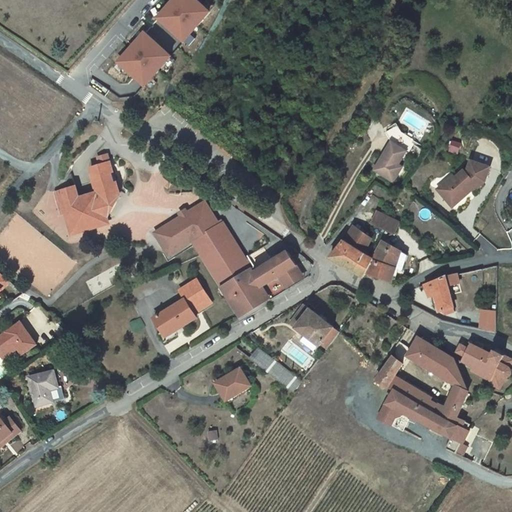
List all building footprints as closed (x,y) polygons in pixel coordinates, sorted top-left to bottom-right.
[(195,0),(172,0),(156,18),(183,42),(209,12),(195,0)] [(142,33),(116,63),(142,86),(169,56),(142,33)] [(394,181),(403,167),(399,164),(414,139),(402,132),(398,125),(386,132),(392,142),(375,170),(394,181)] [(109,156),(100,159),(102,167),(112,163),(109,156)] [(450,182),(451,184),(441,192),(452,206),(466,194),(465,193),(470,188),(471,191),(477,186),(479,187),(486,182),(491,168),(473,160),(469,169),(467,171),(465,170),(457,177),(450,182)] [(61,192),(67,214),(73,236),(86,232),(89,234),(94,233),(95,230),(108,225),(107,222),(104,212),(109,210),(111,205),(110,201),(122,196),(118,185),(115,186),(112,175),(115,174),(112,163),(102,167),(92,170),(99,194),(80,200),(77,188),(61,192)] [(457,177),(455,174),(438,188),(441,192),(451,184),(450,182),(457,177)] [(67,214),(61,192),(55,195),(61,216),(67,214)] [(204,202),(187,213),(189,217),(203,207),(216,227),(219,225),(204,202)] [(191,243),(239,318),(266,300),(258,288),(262,286),(263,286),(280,275),(297,264),(288,250),(254,272),(251,268),(255,266),(250,258),(247,260),(243,263),(219,225),(216,227),(203,207),(189,217),(187,213),(160,231),(162,235),(157,238),(169,257),(191,243)] [(395,234),(401,223),(377,211),(371,223),(395,234)] [(247,260),(222,222),(219,225),(243,263),(247,260)] [(408,253),(381,242),(371,259),(361,253),(370,239),(351,226),(327,258),(362,277),(365,273),(389,280),(395,265),(402,268),(408,253)] [(305,275),(297,264),(280,275),(288,286),(305,275)] [(395,265),(389,280),(393,282),(398,269),(401,270),(402,268),(395,265)] [(9,281),(0,272),(0,288),(1,289),(9,281)] [(447,278),(424,286),(427,293),(432,292),(438,310),(442,310),(443,312),(446,312),(447,315),(456,312),(450,286),(461,283),(459,275),(447,278)] [(187,299),(156,317),(164,330),(160,333),(165,342),(179,334),(177,330),(199,317),(196,313),(214,302),(200,279),(182,290),(187,299)] [(266,300),(270,298),(263,286),(262,286),(258,288),(266,300)] [(327,347),(341,329),(306,302),(291,321),(306,333),(301,339),(313,349),(318,343),(320,345),(322,343),(327,347)] [(481,311),(479,327),(495,331),(496,312),(481,311)] [(0,356),(1,356),(7,351),(9,353),(17,347),(22,353),(36,343),(20,320),(5,331),(7,333),(0,337),(0,356)] [(419,338),(408,355),(434,372),(445,354),(419,338)] [(489,385),(487,387),(498,393),(504,382),(506,384),(507,381),(505,380),(508,378),(510,375),(511,369),(511,366),(511,363),(511,357),(503,353),(504,351),(491,344),(487,352),(481,349),(483,346),(480,345),(478,348),(473,345),(471,343),(469,344),(470,346),(468,350),(461,347),(456,356),(465,361),(461,361),(461,365),(465,365),(472,369),(471,372),(483,379),(482,380),(489,385)] [(255,360),(293,392),(301,381),(263,349),(255,360)] [(395,375),(386,387),(394,392),(453,425),(450,437),(452,438),(446,449),(457,454),(462,443),(464,444),(470,432),(467,430),(462,428),(465,422),(457,418),(467,392),(452,358),(445,354),(434,372),(455,385),(443,407),(395,375)] [(392,357),(376,379),(386,387),(395,375),(403,364),(392,357)] [(242,368),(216,383),(226,401),(252,386),(242,368)] [(30,375),(36,406),(54,403),(51,388),(57,387),(54,371),(30,375)] [(51,388),(54,403),(60,401),(57,387),(51,388)] [(394,392),(380,421),(404,432),(411,418),(450,437),(453,425),(394,392)] [(0,446),(11,437),(0,425),(0,446)]
